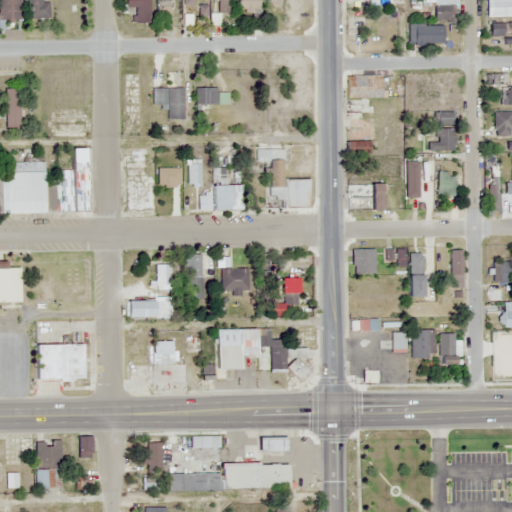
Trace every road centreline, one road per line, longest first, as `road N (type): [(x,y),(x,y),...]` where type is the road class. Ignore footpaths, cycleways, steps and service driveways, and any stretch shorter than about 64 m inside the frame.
road 1 (residential): [(107,414),(101,0)]
road 2 (residential): [(477,408),(470,0)]
road 3 (secondary): [(335,408),(329,0)]
road 4 (primary): [(335,408),(0,415)]
road 5 (residential): [(331,230),(0,234)]
road 6 (residential): [(0,47),(329,42)]
road 7 (residential): [(329,63),(511,60)]
road 8 (residential): [(511,226),(331,230)]
road 9 (primary): [(335,408),(511,407)]
